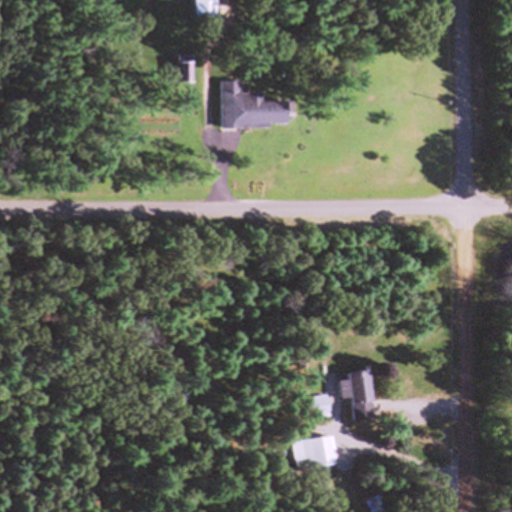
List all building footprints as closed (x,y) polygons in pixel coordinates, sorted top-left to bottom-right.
[(211,24),(210,0),(187,0),(187,24),(211,24)] [(171,84),(187,84),(187,57),(171,57),(171,84)] [(255,103),(255,94),(235,94),(235,87),(215,87),(215,128),(280,129),(280,103),(255,103)] [(332,398),(342,398),(344,423),(364,421),(361,372),(339,374),(339,382),(331,382),(332,398)] [(299,419),(322,417),(321,397),(298,399),(299,419)] [(325,437),(287,443),(292,473),(330,466),(325,437)] [(361,499),(364,511),(389,511),(385,493),(361,499)]
